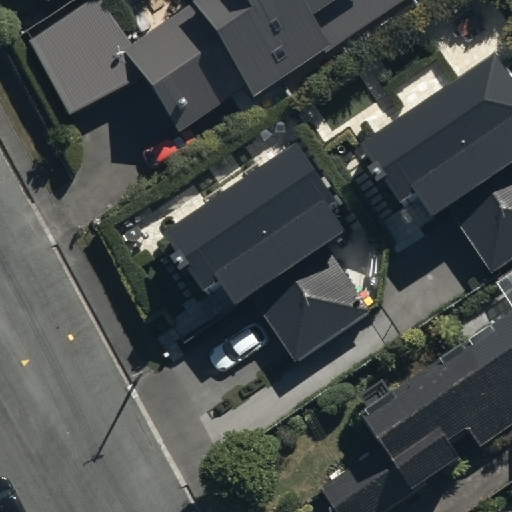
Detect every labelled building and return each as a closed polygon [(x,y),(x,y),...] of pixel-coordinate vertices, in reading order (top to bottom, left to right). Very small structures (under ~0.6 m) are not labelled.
[(225,0),(227,2),(132,68),(93,12),(28,57),(71,133),(141,94),(179,148),(245,102),(253,114),(416,0),(225,0)] [(29,0),(47,25),(83,0),(29,0)] [(511,81),(493,54),(360,142),(402,205),(421,193),(436,215),(448,208),(491,273),(511,259),(511,81)] [(297,143),(164,231),(206,294),(224,282),(239,304),(251,297),(295,362),(369,313),(324,245),(346,230),(328,203),(334,199),(297,143)] [(379,468),(325,504),(329,511),(408,511),(409,511),(421,511),(465,482),(462,477),(511,443),(511,338),(361,442),(379,468)]
